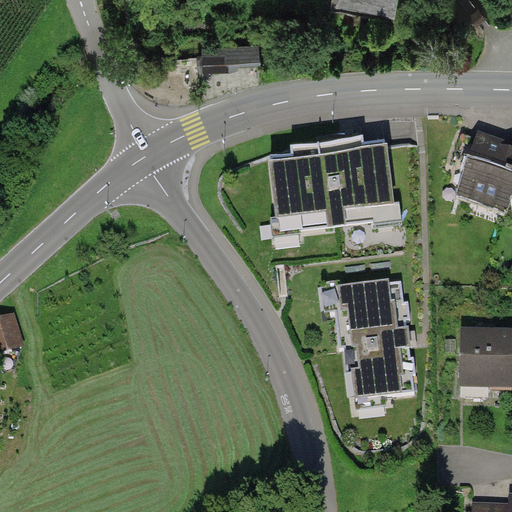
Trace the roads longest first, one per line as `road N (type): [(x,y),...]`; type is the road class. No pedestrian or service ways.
road 1 (residential): [(317,511),(313,462),(276,359),(145,157)]
road 2 (tertiary): [(145,157),(196,131),(292,101),(511,91)]
road 3 (tertiary): [(145,157),(0,284)]
road 4 (unclassified): [(145,157),(80,0)]
